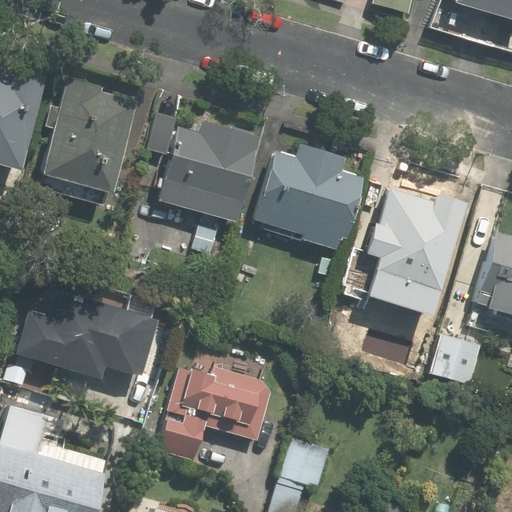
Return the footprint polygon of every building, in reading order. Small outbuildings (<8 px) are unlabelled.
[(511,23),(511,0),(444,0),(443,2),(511,23)] [(0,173),(11,177),(40,77),(0,65),(0,173)] [(101,208),(130,99),(54,79),(25,188),(101,208)] [(177,112),(151,200),(231,223),(257,135),(177,112)] [(272,137),(243,225),(331,253),(359,165),(272,137)] [(423,316),(460,201),(381,176),(345,292),(423,316)] [(511,322),(511,223),(492,218),(464,308),(511,322)] [(27,282),(5,355),(91,381),(85,402),(120,413),(148,320),(27,282)] [(475,344),(434,333),(423,375),(464,385),(475,344)] [(269,385),(194,361),(190,372),(174,367),(149,447),(189,460),(199,426),(251,442),(269,385)] [(61,419),(0,401),(0,511),(79,511),(95,460),(53,447),(61,419)] [(314,488),(327,447),(288,435),(269,496),(295,505),(302,484),(314,488)]
